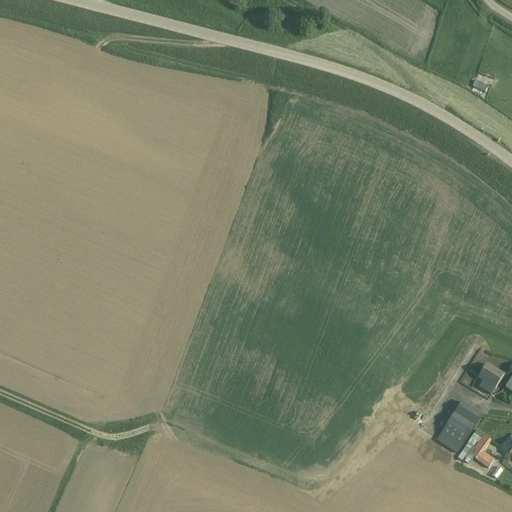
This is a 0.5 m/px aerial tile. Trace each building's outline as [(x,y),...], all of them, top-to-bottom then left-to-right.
[(475,81),(474,88),(485,91),(486,84),(475,81)] [(412,294),(362,359),(431,412),(481,348),(412,294)] [(503,376),(487,365),(478,378),(495,389),(503,376)] [(459,455),(484,414),(462,401),(438,442),(459,455)] [(491,442),(483,436),(469,455),(488,470),(494,461),(483,453),(491,442)] [(476,443),(471,439),(461,452),(467,456),(476,443)]
